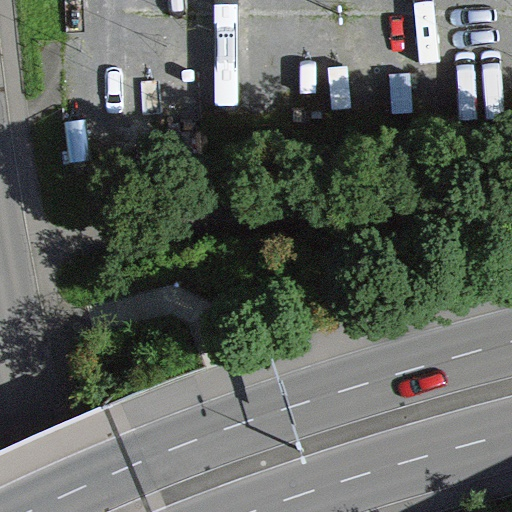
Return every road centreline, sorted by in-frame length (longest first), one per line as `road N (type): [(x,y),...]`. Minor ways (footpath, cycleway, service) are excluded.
road 1 (primary): [(511,342),(263,418),(36,511)]
road 2 (unclassified): [(0,224),(67,511)]
road 3 (primary): [(261,511),(511,433)]
